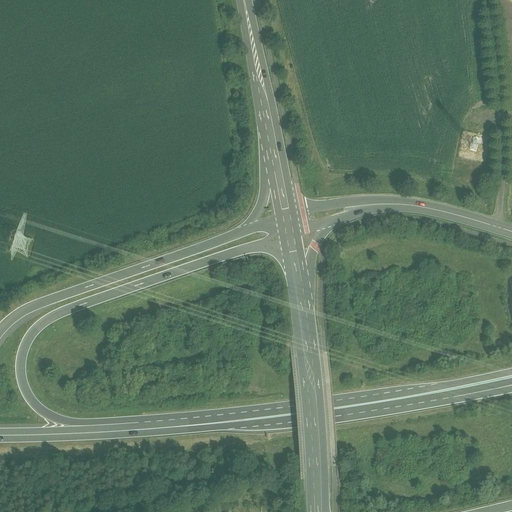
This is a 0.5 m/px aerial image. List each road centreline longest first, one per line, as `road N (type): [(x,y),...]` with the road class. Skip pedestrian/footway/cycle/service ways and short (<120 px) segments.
road 1 (trunk): [(115,431),(57,419),(32,402),(20,366),(33,332),(71,308),(292,235)]
road 2 (trunk): [(115,431),(451,389)]
road 3 (trunk): [(240,234),(30,308),(0,331)]
road 4 (unknown): [(496,227),(501,167),(490,0)]
road 5 (primary): [(317,511),(298,289)]
road 6 (secondary): [(243,0),(275,159)]
road 7 (secondary): [(410,207),(335,206),(289,218)]
